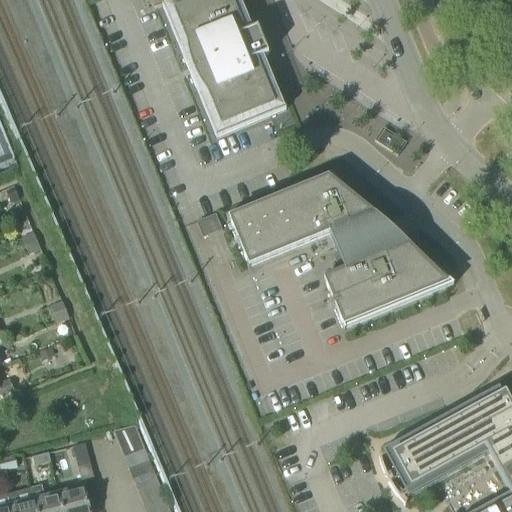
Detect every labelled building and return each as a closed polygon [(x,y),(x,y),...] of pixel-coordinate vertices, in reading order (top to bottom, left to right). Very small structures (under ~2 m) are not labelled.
[(179,0),(162,7),(188,71),(190,77),(216,140),(266,120),(286,112),(264,58),(268,56),(267,52),(255,23),(250,25),(239,0),(179,0)] [(384,133),(378,142),(397,154),(402,145),(384,133)] [(330,177),(291,193),(228,218),(248,269),(329,236),(337,255),(333,257),(336,266),(341,264),(344,272),(323,281),(344,331),(453,286),(396,235),(397,234),(393,226),(388,228),(330,177)] [(10,204),(18,200),(13,188),(5,191),(10,204)] [(222,232),(215,216),(197,223),(203,239),(222,232)] [(27,255),(39,250),(33,235),(21,240),(27,255)] [(56,324),(68,319),(61,303),(49,308),(56,324)] [(40,354),(43,361),(55,356),(52,349),(40,354)] [(0,385),(0,395),(12,390),(9,382),(0,385)] [(498,389),(382,453),(407,499),(487,456),(509,495),(478,511),(511,511),(511,404),(507,405),(498,389)] [(140,440),(135,429),(114,434),(120,449),(140,440)] [(140,440),(120,449),(124,460),(144,452),(140,440)] [(144,452),(124,460),(129,471),(149,463),(144,452)] [(50,464),(48,455),(32,459),(34,468),(50,464)] [(0,471),(0,474),(17,470),(15,459),(0,462),(0,471)] [(154,474),(149,463),(129,471),(133,483),(154,474)] [(58,495),(62,511),(89,511),(88,508),(100,505),(90,465),(78,468),(83,489),(58,495)] [(154,474),(133,483),(138,494),(158,486),(154,474)] [(158,486),(138,494),(143,505),(163,497),(158,486)] [(62,511),(58,495),(43,499),(40,488),(30,490),(33,502),(34,502),(36,511),(62,511)] [(36,511),(34,502),(33,502),(19,506),(16,494),(6,497),(9,511),(36,511)] [(9,511),(6,497),(0,498),(0,511),(9,511)] [(158,511),(167,508),(163,497),(143,505),(145,511),(158,511)]
